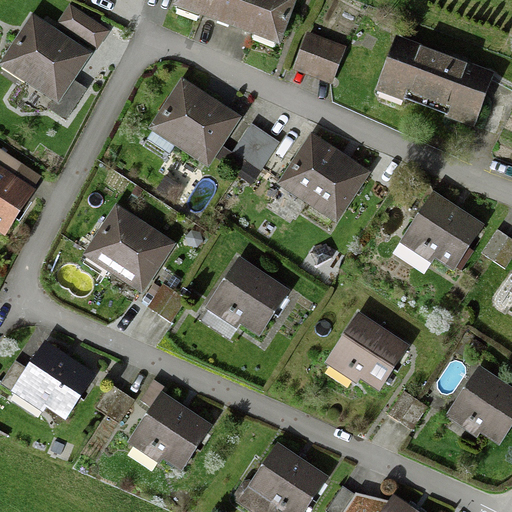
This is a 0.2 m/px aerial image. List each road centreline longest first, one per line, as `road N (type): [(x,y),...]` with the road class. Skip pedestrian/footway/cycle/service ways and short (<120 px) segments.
road 1 (residential): [(24,278),(127,75),(144,49),(174,39),(511,192)]
road 2 (residential): [(496,511),(268,416),(41,305),(24,278)]
